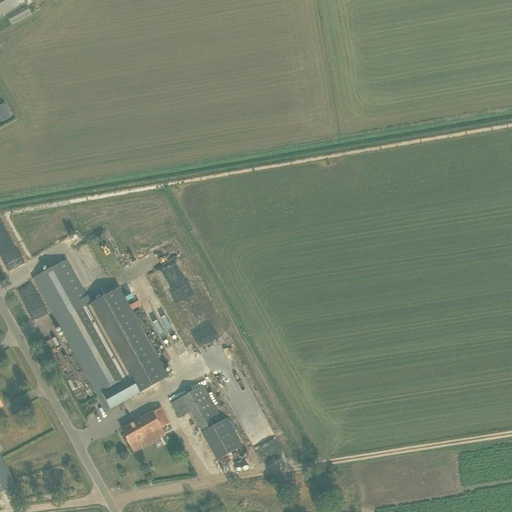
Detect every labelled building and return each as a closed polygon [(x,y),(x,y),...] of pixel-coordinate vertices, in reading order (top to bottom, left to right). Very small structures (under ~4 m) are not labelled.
[(0,0),(0,19),(6,17),(10,25),(30,16),(22,0),(0,0)] [(9,113),(0,117),(3,122),(11,118),(9,113)] [(91,304),(66,260),(33,279),(57,323),(58,323),(107,411),(110,409),(111,410),(118,405),(122,403),(167,378),(118,289),(91,304)] [(200,388),(182,398),(170,404),(179,419),(190,412),(217,461),(238,449),(203,386),(200,388)] [(0,493),(15,485),(0,456),(0,407),(3,406),(0,400),(0,493)] [(161,408),(122,430),(130,446),(169,424),(161,408)]
